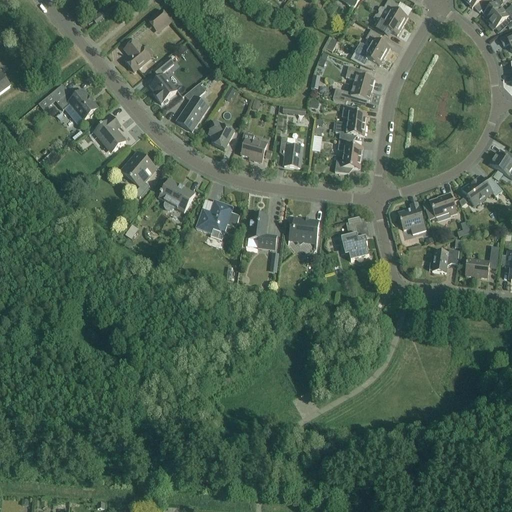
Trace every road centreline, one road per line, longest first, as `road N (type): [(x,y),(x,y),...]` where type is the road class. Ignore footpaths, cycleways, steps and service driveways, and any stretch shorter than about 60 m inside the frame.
road 1 (residential): [(377,200),(263,187),(181,155),(138,116),(44,0)]
road 2 (residential): [(436,5),(388,104),(377,200)]
road 3 (residential): [(377,200),(394,280),(406,289),(511,303)]
road 4 (residential): [(377,200),(462,167),(488,136),(498,105)]
road 5 (residential): [(498,105),(480,39),(436,5)]
